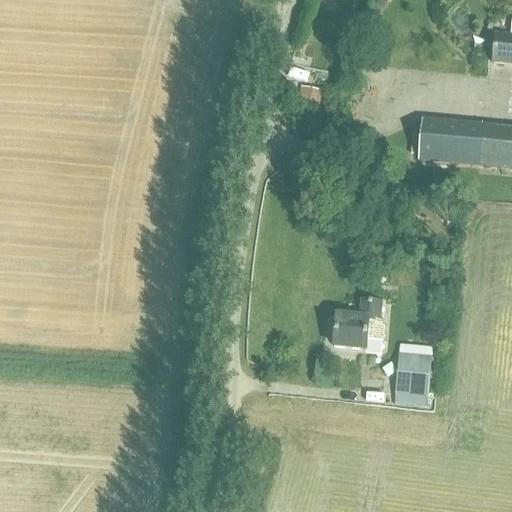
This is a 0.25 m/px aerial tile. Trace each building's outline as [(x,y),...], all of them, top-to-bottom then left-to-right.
[(511,21),(510,35),(495,33),(491,61),(511,63),(511,21)] [(297,110),(318,116),(325,94),(303,87),(297,110)] [(511,173),(511,128),(423,118),(417,162),(511,173)] [(379,321),(380,302),(361,301),(359,321),(336,319),(334,348),(365,350),(366,340),(382,342),(383,322),(379,321)] [(399,355),(396,396),(428,399),(431,358),(399,355)]
